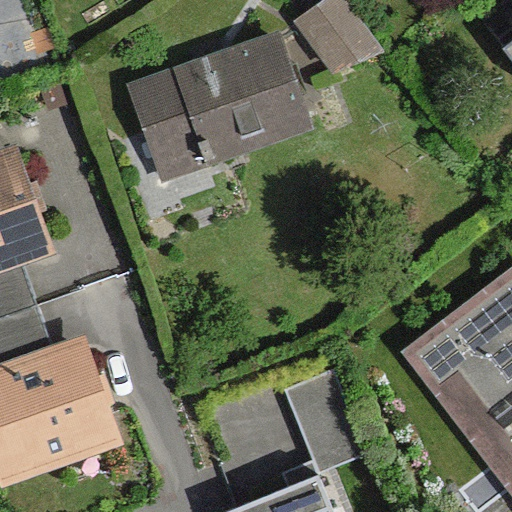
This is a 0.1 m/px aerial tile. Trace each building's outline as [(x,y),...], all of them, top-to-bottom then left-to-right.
[(384,50),(346,0),(340,0),(305,26),(336,69),(384,50)] [(277,39),(136,89),(164,161),(204,149),(208,159),(309,124),(277,39)] [(15,156),(0,161),(0,261),(23,253),(46,244),(15,156)] [(0,319),(41,305),(23,253),(0,261),(0,319)] [(511,276),(413,352),(441,391),(461,377),(511,443),(511,276)] [(59,355),(41,305),(0,319),(0,370),(2,376),(59,355)] [(2,376),(0,376),(0,447),(10,474),(114,436),(107,415),(82,347),(59,355),(2,376)] [(365,439),(337,368),(288,389),(308,440),(321,435),(329,454),(365,439)] [(336,511),(321,474),(229,511),(336,511)]
